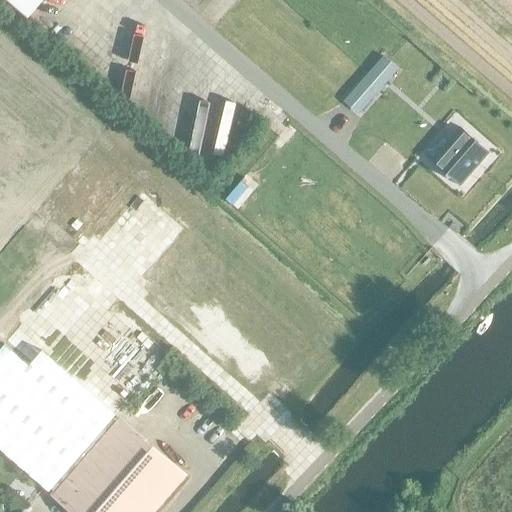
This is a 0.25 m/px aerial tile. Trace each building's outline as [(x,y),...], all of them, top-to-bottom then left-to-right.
[(8,0),(30,18),(45,0),(8,0)] [(374,67),(345,101),(359,113),(388,79),(374,67)] [(461,127),(431,161),(460,186),(490,152),(461,127)] [(167,353),(70,269),(0,349),(0,376),(84,450),(167,353)] [(0,447),(49,490),(84,450),(0,376),(0,447)] [(87,452),(154,511),(155,511),(188,475),(119,415),(87,452)] [(70,511),(154,511),(87,452),(51,495),(70,511)]
